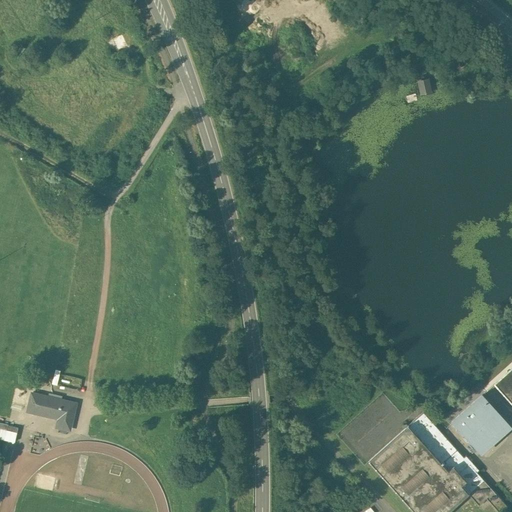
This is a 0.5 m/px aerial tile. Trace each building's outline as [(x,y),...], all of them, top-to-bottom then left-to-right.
[(118,49),(129,45),(124,33),(113,38),(118,49)] [(424,80),(418,82),(421,96),(432,94),(429,79),(424,80)] [(511,368),(495,384),(495,385),(511,404),(511,368)] [(76,403),(32,393),(28,411),(37,414),(38,412),(44,414),(43,415),(55,418),(56,415),(59,416),(57,425),(59,428),(68,430),(71,428),(76,403)] [(482,395),(453,421),(481,453),(505,432),(499,426),(504,421),(482,395)] [(424,412),(423,412),(408,426),(469,494),(484,481),(424,412)] [(17,426),(4,422),(0,421),(0,437),(14,441),(17,426)] [(469,494),(408,426),(368,461),(413,511),(449,511),(469,495),(469,494)] [(469,494),(469,495),(477,504),(484,497),(497,511),(502,511),(508,507),(484,481),(469,494)]
